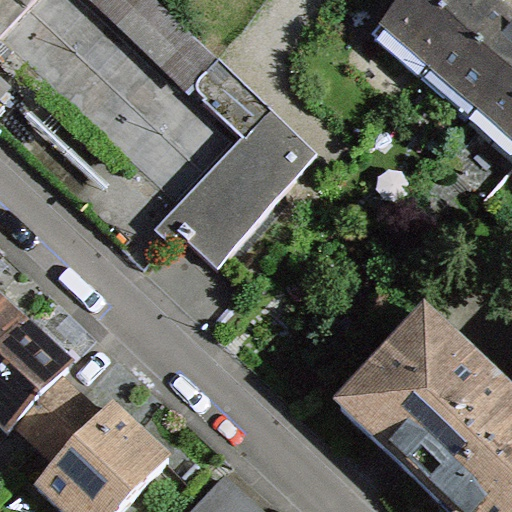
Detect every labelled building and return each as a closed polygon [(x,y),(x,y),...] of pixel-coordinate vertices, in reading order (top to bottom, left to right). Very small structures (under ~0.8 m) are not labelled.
[(146,0),(41,0),(7,37),(181,201),(239,140),(194,97),(193,86),(214,63),(146,0)] [(511,14),(495,0),(402,0),(370,38),(511,160),(511,14)] [(181,201),(152,232),(167,246),(177,236),(213,270),(317,160),(214,63),(193,86),(194,97),(239,140),(181,201)] [(0,348),(20,327),(0,308),(0,348)] [(414,316),(321,414),(425,511),(511,511),(511,405),(510,407),(414,316)] [(0,444),(12,432),(61,379),(68,372),(20,327),(0,348),(0,444)] [(100,415),(61,379),(12,432),(51,468),(100,415)] [(118,511),(164,463),(106,409),(100,415),(51,468),(28,492),(49,511),(118,511)]
